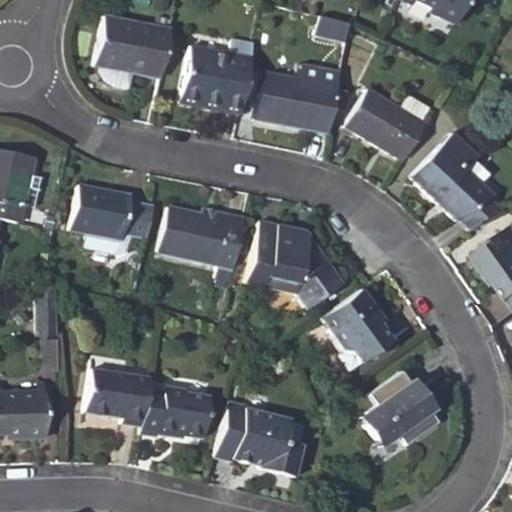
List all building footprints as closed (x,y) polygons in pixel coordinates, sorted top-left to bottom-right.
[(396,0),(407,5),(410,0),(426,8),(425,10),(424,12),(451,25),(462,0),(396,0)] [(155,79),(165,30),(98,17),(89,66),(155,79)] [(332,41),(336,23),(315,18),(311,35),(332,41)] [(332,41),(341,43),(345,26),(336,23),(332,41)] [(227,40),(224,55),(185,48),(173,104),(234,116),(248,45),(227,40)] [(295,81),(332,88),(334,75),(298,68),(295,81)] [(323,134),(332,88),(295,81),(258,73),(249,120),(323,134)] [(403,96),(394,110),(362,90),(339,127),(398,162),(420,126),(416,123),(425,109),(403,96)] [(460,171),(472,158),(447,135),(405,178),(452,223),(454,221),(485,199),(487,198),(460,171)] [(24,176),(27,158),(0,152),(0,220),(14,223),(17,206),(30,209),(36,179),(24,176)] [(125,203),(126,197),(74,186),(64,231),(83,235),(80,249),(113,255),(115,259),(123,256),(122,254),(128,236),(141,239),(147,207),(125,203)] [(466,231),(496,210),(485,199),(454,221),(466,231)] [(223,222),(199,217),(163,209),(154,253),(213,266),(228,269),(239,219),(224,216),(223,222)] [(199,217),(223,222),(224,216),(200,210),(199,217)] [(293,236),(294,231),(254,222),(241,283),(291,295),(302,310),(337,285),(304,239),(293,236)] [(511,229),(474,256),(491,279),(496,275),(499,280),(499,283),(511,302),(511,229)] [(228,269),(213,266),(211,279),(225,282),(228,269)] [(491,279),(495,286),(499,283),(499,280),(496,275),(491,279)] [(33,335),(53,335),(52,287),(32,301),(33,335)] [(368,316),(372,313),(356,291),(316,320),(339,352),(332,357),(344,373),(387,343),(374,325),(368,316)] [(368,316),(374,325),(379,321),(372,313),(368,316)] [(54,363),(53,335),(33,335),(34,364),(34,365),(54,365),(54,363)] [(143,391),(144,380),(86,370),(80,414),(118,420),(117,425),(137,427),(143,391)] [(392,376),(406,396),(413,391),(406,381),(403,384),(396,373),(392,376)] [(413,391),(406,396),(392,376),(363,396),(371,407),(361,414),(359,427),(370,442),(382,445),(393,437),(401,448),(433,425),(425,414),(428,412),(413,391)] [(158,388),(158,393),(143,391),(137,427),(135,435),(153,438),(153,436),(154,433),(178,437),(197,440),(204,398),(180,394),(180,392),(158,388)] [(0,392),(0,435),(2,435),(12,435),(12,440),(41,439),(40,391),(32,391),(0,392)] [(240,409),(241,407),(223,402),(209,458),(228,463),(228,461),(255,467),(255,469),(290,478),(298,446),(280,442),(286,421),(240,409)] [(289,420),(285,440),(298,443),(302,422),(289,420)] [(153,436),(178,441),(178,437),(154,433),(153,436)]
